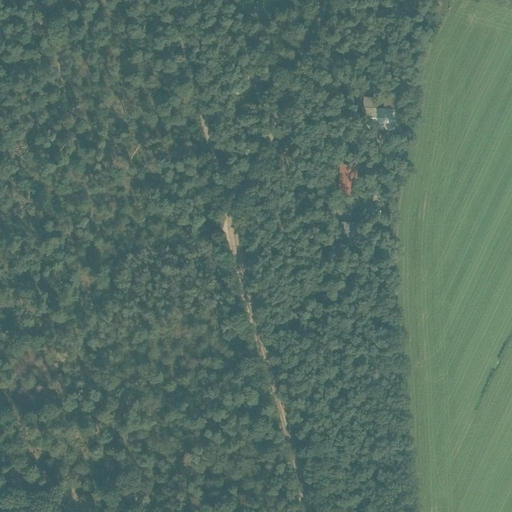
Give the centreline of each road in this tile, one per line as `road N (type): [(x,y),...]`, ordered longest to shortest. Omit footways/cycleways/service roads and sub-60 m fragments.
road 1 (track): [(327,0),(233,220),(309,511)]
road 2 (track): [(0,339),(89,316),(86,269),(233,220)]
road 3 (track): [(32,0),(88,223),(86,269)]
road 4 (track): [(171,0),(233,220)]
